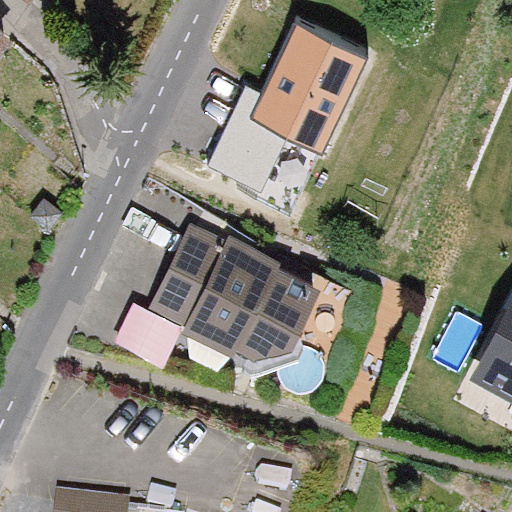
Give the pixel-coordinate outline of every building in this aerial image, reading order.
[(366,49),(295,17),(250,116),(322,148),(366,49)] [(0,34),(0,67),(16,50),(0,34)] [(347,283),(201,215),(158,306),(140,298),(121,339),(175,363),(192,326),(303,378),(347,283)] [(511,302),(471,378),(511,399),(511,302)] [(137,511),(138,497),(66,497),(65,511),(137,511)]
